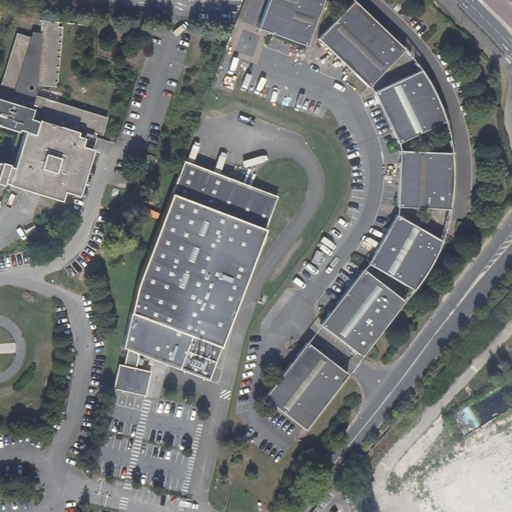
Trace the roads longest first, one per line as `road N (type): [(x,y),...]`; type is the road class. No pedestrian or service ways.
road 1 (tertiary): [(425,348),(297,511)]
road 2 (tertiary): [(511,233),(425,348)]
road 3 (unknown): [(289,318),(254,383),(279,442)]
road 4 (tertiary): [(425,348),(511,259)]
